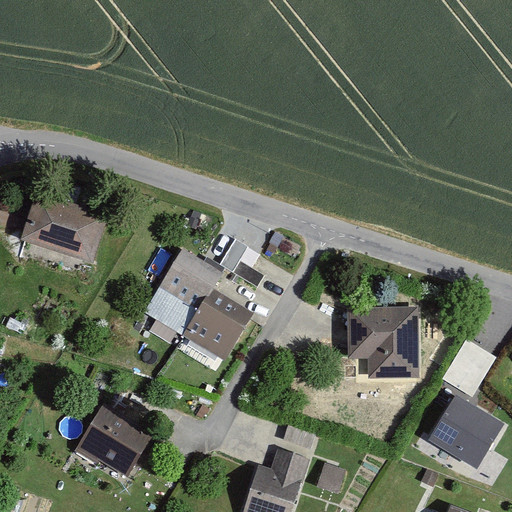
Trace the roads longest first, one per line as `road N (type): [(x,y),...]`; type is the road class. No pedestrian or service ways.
road 1 (residential): [(0,145),(86,151),(330,231)]
road 2 (residential): [(330,231),(214,430),(198,435)]
road 3 (residential): [(330,231),(511,288)]
